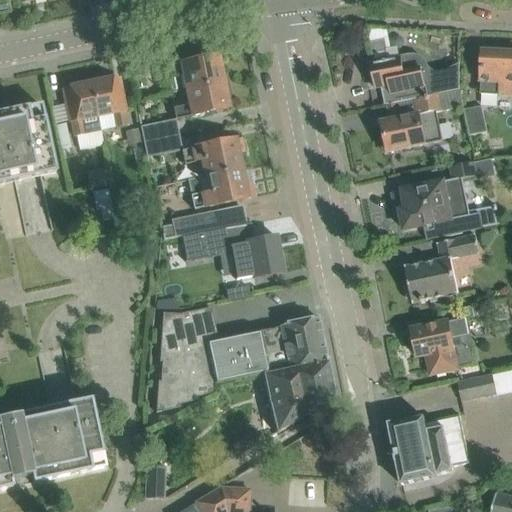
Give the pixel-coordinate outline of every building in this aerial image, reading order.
[(374,64),(370,65),(375,89),(383,87),(387,105),(414,100),(426,97),(459,91),(460,91),(459,69),(445,75),(439,75),(434,73),(429,69),(427,63),(422,59),(416,57),(410,57),(401,59),(387,61),(383,41),(370,44),(374,64)] [(511,53),(483,52),(481,95),(511,96),(511,53)] [(217,57),(164,68),(166,79),(169,79),(172,94),(186,92),(223,84),(223,83),(217,57)] [(90,84),(100,132),(116,129),(127,126),(124,112),(121,98),(117,78),(90,84)] [(90,84),(63,90),(67,109),(73,138),(77,137),(80,153),(88,151),(104,148),(100,132),(90,84)] [(189,106),(172,109),(175,121),(209,113),(228,109),(223,84),(186,92),(189,106)] [(385,138),(381,139),(383,151),(388,151),(388,153),(408,149),(442,141),(435,114),(462,108),(459,91),(427,98),(426,97),(414,100),(387,105),(389,105),(393,121),(382,123),(385,138)] [(0,489),(104,467),(90,401),(0,420),(0,184),(54,173),(40,106),(0,114),(0,489)] [(488,133),(482,107),(465,111),(470,137),(488,133)] [(175,121),(141,128),(145,143),(178,136),(175,121)] [(178,136),(145,143),(148,159),(181,152),(178,136)] [(221,144),(181,152),(184,166),(201,162),(204,178),(241,171),(238,154),(244,153),(241,139),(221,144)] [(479,214),(470,216),(462,179),(475,177),(472,164),(451,168),(454,181),(392,194),(396,213),(400,212),(404,231),(424,227),(426,240),(446,236),(446,238),(463,234),(463,232),(482,228),(479,214)] [(204,178),(187,181),(194,211),(233,202),(253,198),(250,184),(244,186),(241,171),(204,178)] [(92,193),(96,212),(100,211),(102,222),(114,220),(108,190),(92,193)] [(174,227),(161,229),(163,241),(176,238),(220,230),(246,224),(246,223),(244,223),(241,208),(218,213),(173,222),(174,227)] [(250,224),(181,237),(183,245),(185,253),(186,261),(186,262),(185,262),(185,263),(219,257),(219,256),(221,256),(230,254),(232,254),(232,256),(236,275),(237,279),(236,279),(236,281),(251,278),(253,277),(254,279),(282,274),(276,237),(268,239),(253,241),(250,224)] [(446,263),(454,261),(479,256),(475,236),(438,244),(441,261),(405,268),(413,304),(421,302),(421,304),(453,298),(446,263)] [(248,287),(226,291),(227,297),(227,301),(250,297),(248,287)] [(458,321),(478,317),(476,306),(456,309),(458,321)] [(263,375),(327,361),(318,319),(280,327),(280,328),(261,331),(261,330),(215,340),(213,330),(215,330),(210,309),(179,315),(162,314),(159,363),(160,363),(160,362),(162,363),(160,383),(159,383),(159,382),(158,382),(156,414),(180,408),(179,405),(197,401),(197,397),(217,393),(215,385),(263,375)] [(431,376),(451,372),(458,370),(457,368),(475,365),(465,319),(412,331),(417,358),(427,356),(431,376)] [(269,402),(331,384),(327,361),(263,375),(269,402)] [(493,375),(458,382),(463,403),(497,395),(493,375)] [(317,410),(336,406),(331,384),(269,402),(270,409),(276,434),(317,410)] [(402,486),(421,482),(437,479),(436,476),(453,473),(452,468),(470,465),(460,416),(426,423),(425,418),(389,425),(402,486)] [(249,450),(264,441),(258,432),(243,441),(249,450)] [(145,468),(144,500),(164,500),(165,469),(145,468)] [(196,504),(181,511),(248,511),(249,491),(220,489),(196,504)] [(511,511),(511,498),(496,494),(492,511),(511,511)]
